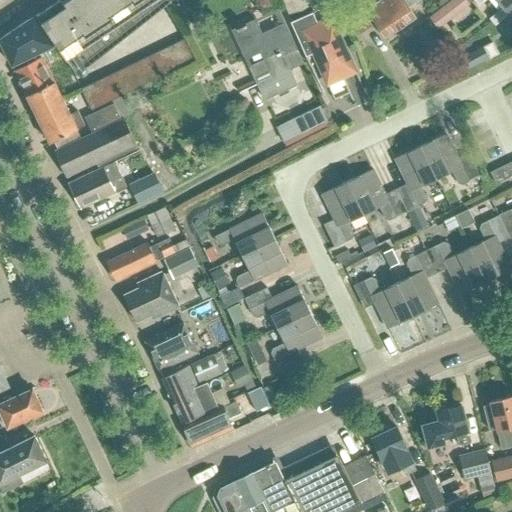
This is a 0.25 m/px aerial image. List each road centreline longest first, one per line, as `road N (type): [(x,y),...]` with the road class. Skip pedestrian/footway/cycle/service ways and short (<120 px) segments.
road 1 (residential): [(381,384),(282,178),(511,67)]
road 2 (tertiary): [(162,489),(0,147)]
road 3 (primary): [(162,489),(381,384)]
road 4 (primary): [(381,384),(511,332)]
